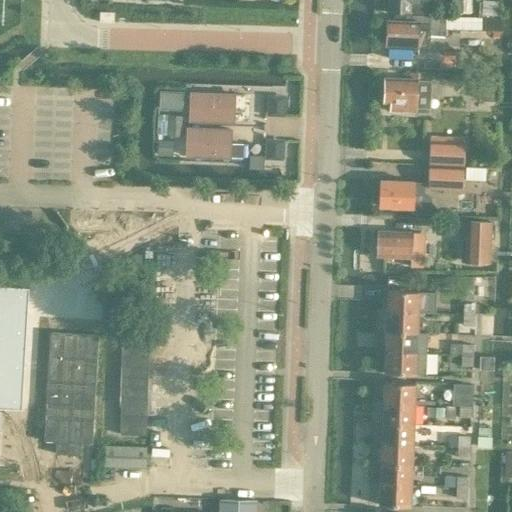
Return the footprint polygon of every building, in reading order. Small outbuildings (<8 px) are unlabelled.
[(387,0),(387,12),(420,13),(427,13),(427,0),(387,0)] [(100,12),(99,22),(113,22),(114,12),(107,12),(100,12)] [(445,16),(445,28),(502,30),(502,19),(502,18),(445,16)] [(386,44),(418,46),(418,50),(440,50),(440,24),(394,21),(386,20),(386,44)] [(480,76),(478,100),(493,101),(493,100),(494,84),(495,77),(480,76)] [(384,78),(383,102),(391,102),(390,112),(416,113),(429,113),(430,81),(417,80),(417,79),(384,78)] [(159,91),(159,109),(182,110),(183,92),(159,91)] [(190,120),(234,122),(235,94),(191,92),(190,120)] [(157,115),(156,135),(158,135),(168,135),(168,136),(180,137),(180,132),(181,116),(169,115),(158,115),(157,115)] [(187,127),(186,155),(230,157),(230,156),(243,157),(243,144),(231,144),(231,130),(231,129),(187,127)] [(464,163),(465,143),(429,142),(428,162),(464,163)] [(428,164),(428,189),(463,191),(464,165),(428,164)] [(414,181),(380,179),(379,206),(413,207),(414,192),(423,193),(424,182),(414,182),(414,181)] [(467,219),(466,250),(465,262),(490,264),(491,251),(492,220),(467,219)] [(379,230),(378,256),(405,257),(410,257),(412,257),(413,231),(379,230)] [(92,273),(91,289),(104,289),(104,274),(92,273)] [(0,408),(20,410),(28,290),(0,287),(0,408)] [(388,291),(387,312),(419,313),(435,313),(435,292),(388,291)] [(464,303),(463,314),(476,314),(476,303),(464,303)] [(387,312),(387,331),(418,332),(419,313),(387,312)] [(475,325),(476,314),(463,314),(463,325),(475,325)] [(387,331),(386,351),(427,352),(428,332),(418,332),(387,331)] [(80,442),(90,442),(98,337),(50,333),(41,440),(56,441),(55,452),(79,454),(80,442)] [(122,336),(120,434),(144,435),(144,432),(146,409),(148,337),(122,336)] [(450,344),(450,354),(461,355),(461,344),(450,344)] [(461,344),(461,355),(473,355),(473,344),(461,344)] [(386,351),(385,372),(426,374),(427,352),(386,351)] [(461,355),(460,366),(472,366),(473,355),(461,355)] [(479,356),(479,370),(493,370),(493,356),(479,356)] [(385,381),(384,402),(415,403),(416,382),(385,381)] [(453,384),(452,405),(460,405),(471,406),(472,384),(453,384)] [(384,402),(383,422),(414,424),(415,403),(384,402)] [(460,405),(459,416),(472,417),(472,406),(471,406),(460,405)] [(445,406),(445,418),(454,418),(455,406),(445,406)] [(426,417),(444,418),(444,407),(427,407),(426,417)] [(383,422),(382,443),(413,445),(414,424),(383,422)] [(490,428),(478,428),(476,446),(490,447),(491,437),(489,437),(490,428)] [(458,436),(458,447),(469,447),(470,437),(458,436)] [(382,443),(381,463),(412,465),(413,445),(382,443)] [(145,467),(146,447),(105,445),(104,465),(145,467)] [(469,458),(469,447),(458,447),(458,458),(469,458)] [(511,451),(504,452),(503,477),(511,476),(511,451)] [(381,463),(380,484),(412,485),(412,465),(381,463)] [(444,475),(444,487),(456,487),(456,476),(444,475)] [(456,476),(456,487),(468,488),(468,478),(468,476),(456,476)] [(380,484),(379,505),(411,507),(412,485),(380,484)] [(468,488),(456,487),(455,498),(467,499),(468,488)] [(258,511),(258,500),(222,499),(221,511),(258,511)]
